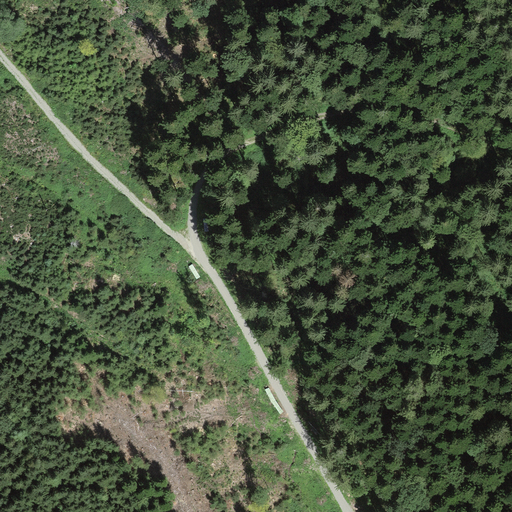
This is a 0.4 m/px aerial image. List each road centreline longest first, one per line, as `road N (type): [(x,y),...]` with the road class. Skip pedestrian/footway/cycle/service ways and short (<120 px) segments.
road 1 (track): [(345,511),(200,256),(195,191),(209,165),(235,148),(351,109),(417,112),(511,167)]
road 2 (track): [(200,256),(104,170),(0,57)]
